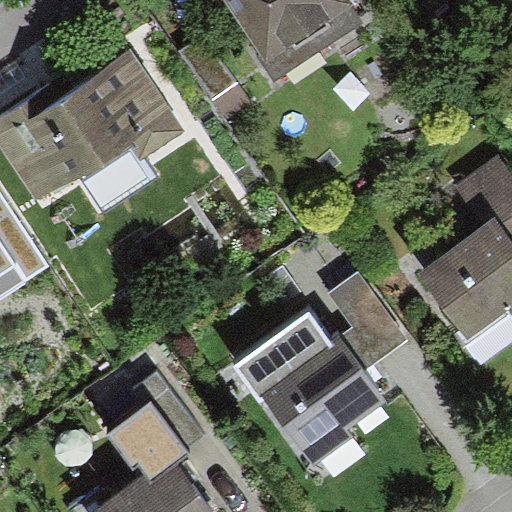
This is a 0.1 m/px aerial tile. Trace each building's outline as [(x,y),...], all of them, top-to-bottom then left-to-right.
[(339,15),(330,0),(217,0),(255,64),(339,15)] [(158,131),(109,49),(0,113),(0,123),(44,198),(158,131)] [(0,292),(54,255),(0,178),(0,292)] [(457,350),(511,311),(511,241),(497,220),(409,281),(457,350)] [(371,407),(325,341),(235,403),(281,469),(371,407)] [(175,384),(129,402),(151,458),(197,440),(175,384)] [(201,511),(166,460),(90,511),(201,511)]
